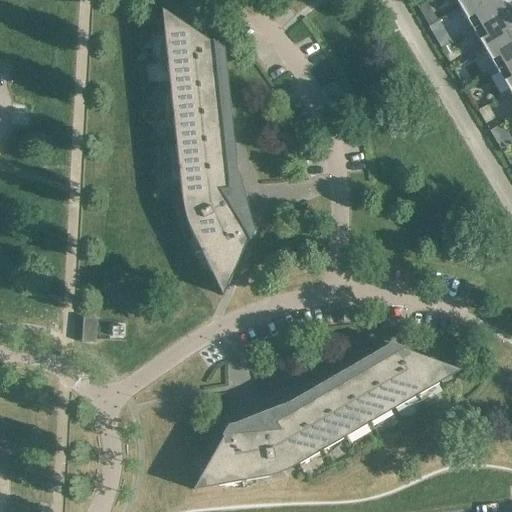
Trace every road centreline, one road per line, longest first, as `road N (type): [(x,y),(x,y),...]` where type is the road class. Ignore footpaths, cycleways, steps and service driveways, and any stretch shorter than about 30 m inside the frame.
road 1 (unclassified): [(456,312),(408,299),(336,298),(259,316),(103,410)]
road 2 (unclassified): [(103,410),(65,372),(0,358)]
